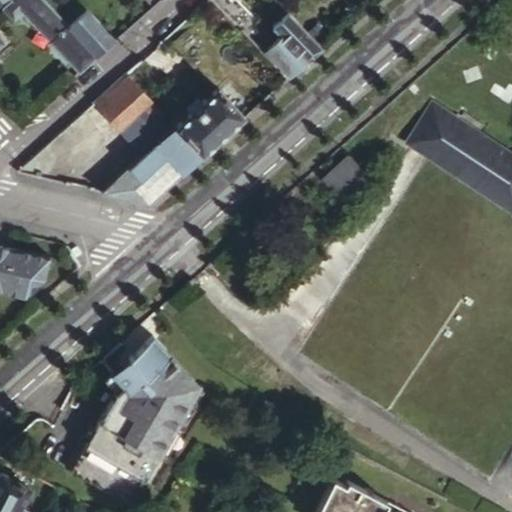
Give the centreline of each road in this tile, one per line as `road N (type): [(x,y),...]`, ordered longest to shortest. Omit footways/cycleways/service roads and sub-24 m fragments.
road 1 (tertiary): [(430,0),(145,255)]
road 2 (residential): [(15,150),(184,0)]
road 3 (tertiary): [(145,255),(0,386)]
road 4 (residential): [(0,189),(127,231),(145,255)]
